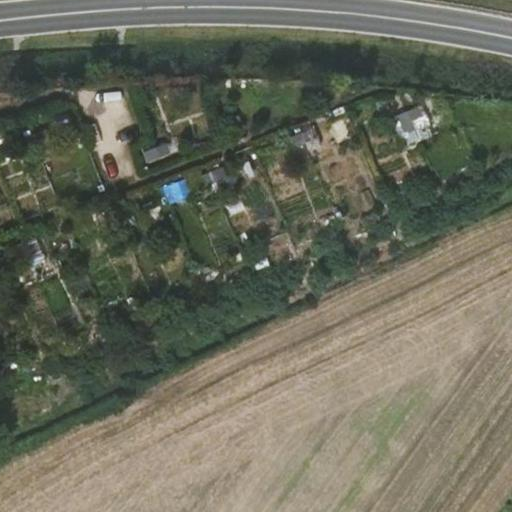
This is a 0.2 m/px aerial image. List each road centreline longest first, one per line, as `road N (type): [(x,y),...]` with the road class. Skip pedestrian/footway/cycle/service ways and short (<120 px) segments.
road 1 (primary): [(511,36),(296,6),(162,7),(0,22)]
road 2 (track): [(0,110),(56,96),(100,101),(119,163)]
